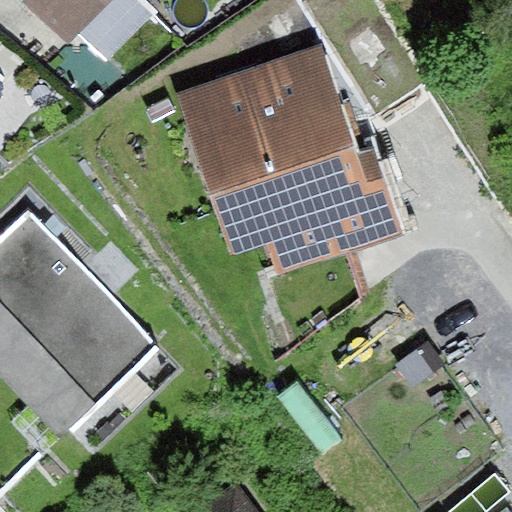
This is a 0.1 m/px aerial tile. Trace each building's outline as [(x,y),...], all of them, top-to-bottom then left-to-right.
[(141,0),(16,0),(74,62),(141,0)] [(329,46),(194,86),(242,248),(271,240),(280,271),(414,231),(387,139),(359,147),(329,46)] [(56,200),(0,253),(0,307),(94,406),(177,326),(56,200)] [(0,351),(0,480),(40,443),(17,418),(41,396),(0,351)] [(270,511),(248,480),(203,511),(270,511)]
